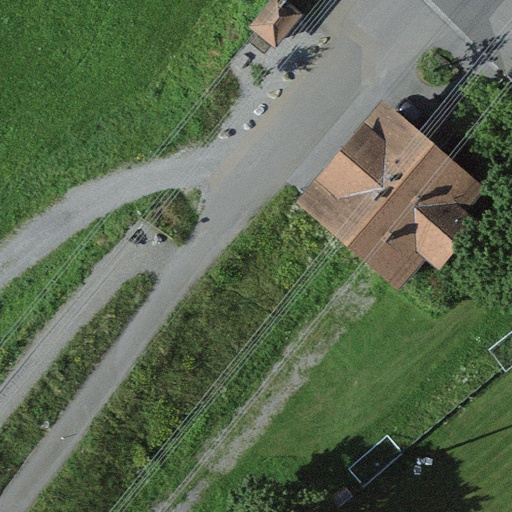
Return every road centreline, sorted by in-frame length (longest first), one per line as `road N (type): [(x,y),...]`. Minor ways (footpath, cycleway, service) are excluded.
road 1 (residential): [(11,511),(386,0)]
road 2 (track): [(259,179),(219,161),(164,170),(77,210),(0,274)]
